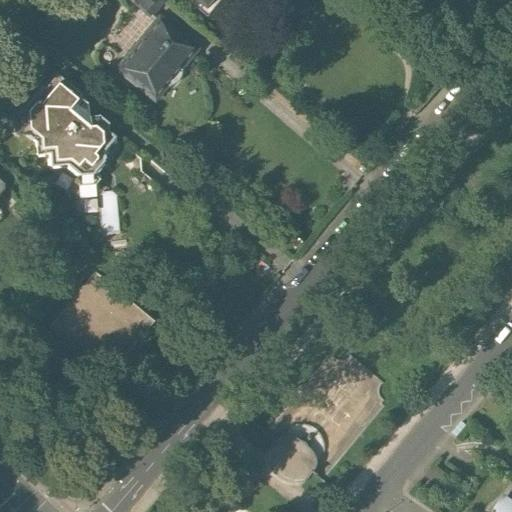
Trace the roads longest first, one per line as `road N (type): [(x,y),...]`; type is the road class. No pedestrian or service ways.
road 1 (tertiary): [(511,37),(111,511)]
road 2 (tertiary): [(378,492),(511,328)]
